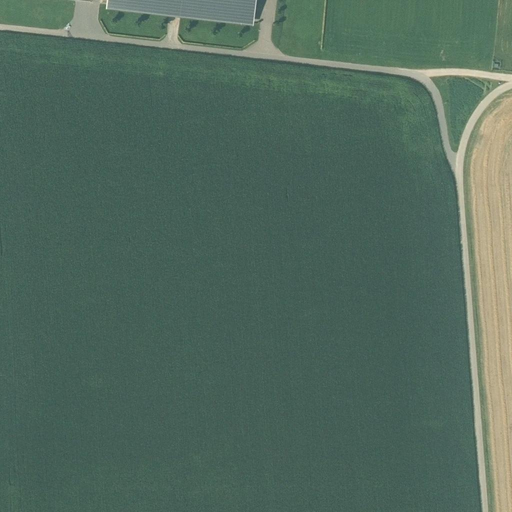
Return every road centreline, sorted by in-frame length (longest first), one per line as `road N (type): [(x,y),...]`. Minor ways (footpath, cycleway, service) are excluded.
road 1 (unclassified): [(0,28),(413,74),(437,98),(443,140),(459,162)]
road 2 (unclassified): [(485,511),(459,162)]
